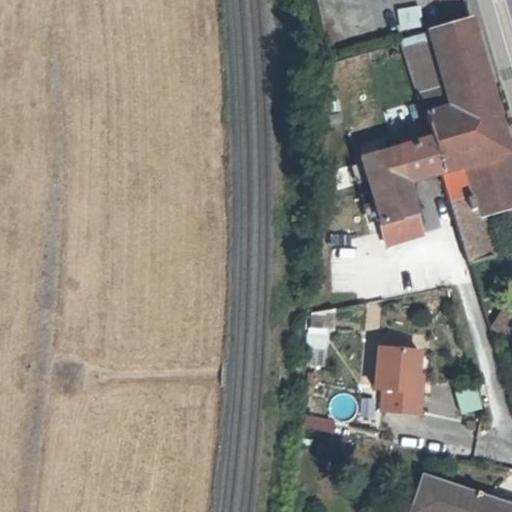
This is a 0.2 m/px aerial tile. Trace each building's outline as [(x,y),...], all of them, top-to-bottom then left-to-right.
[(394,8),(398,30),(421,27),(417,4),(394,8)] [(511,165),(508,153),(471,22),(401,42),(402,43),(423,117),(434,137),(430,138),(440,172),(460,241),(461,240),(468,264),(469,264),(495,256),(482,213),(508,205),(511,203),(511,165)] [(404,183),(440,172),(430,138),(427,139),(422,121),(395,128),(401,147),(360,159),(367,181),(386,246),(407,239),(402,219),(406,218),(397,185),(404,183)] [(367,181),(360,159),(355,160),(361,183),(367,181)] [(412,216),(404,183),(397,185),(406,218),(412,216)] [(407,239),(421,235),(415,215),(412,216),(406,218),(402,219),(407,239)] [(358,237),(330,243),(333,258),(321,261),(328,296),(367,288),(358,237)] [(334,309),(313,313),(312,328),(325,329),(333,329),(334,309)] [(325,329),(312,328),(310,347),(324,347),(325,329)] [(414,392),(416,375),(418,351),(378,347),(373,389),(382,390),(380,411),(418,415),(420,392),(414,392)] [(323,367),(324,350),(310,349),(309,365),(323,367)] [(459,415),(481,409),(474,384),(451,390),(459,415)] [(303,416),(302,429),(330,432),(331,420),(303,416)] [(340,455),(343,442),(326,439),(324,452),(340,455)] [(511,511),(511,506),(422,477),(412,505),(432,511),(511,511)]
